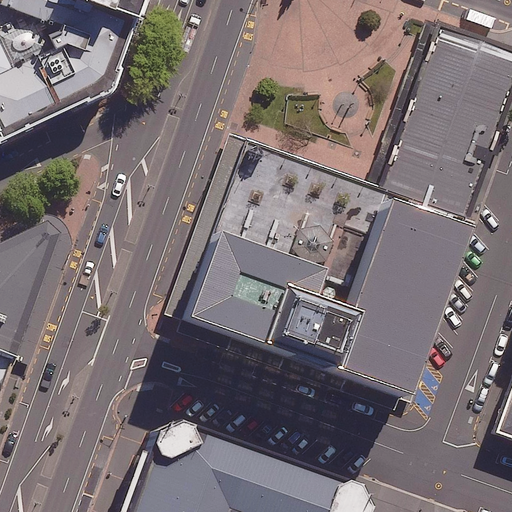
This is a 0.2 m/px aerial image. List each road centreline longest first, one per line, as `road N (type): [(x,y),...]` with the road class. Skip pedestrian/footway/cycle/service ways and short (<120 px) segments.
road 1 (secondary): [(235,0),(118,347)]
road 2 (residential): [(118,347),(431,466)]
road 3 (residential): [(511,233),(431,466)]
road 4 (secondary): [(72,333),(149,119)]
road 5 (secondary): [(3,511),(72,333)]
road 6 (secondary): [(118,347),(57,511)]
road 7 (residential): [(0,180),(112,126),(149,119)]
road 8 (secondary): [(149,119),(187,0)]
